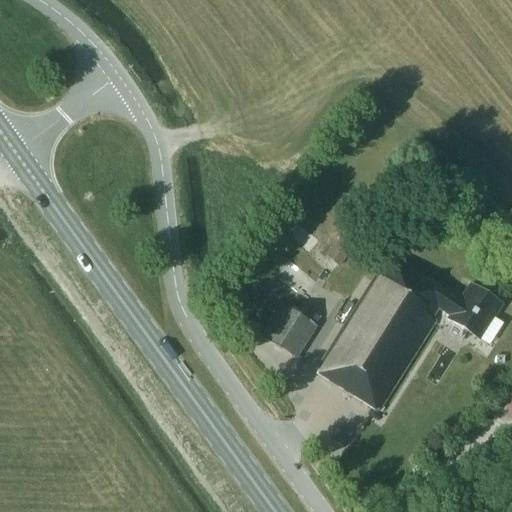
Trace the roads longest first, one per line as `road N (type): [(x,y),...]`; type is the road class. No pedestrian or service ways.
road 1 (unclassified): [(322,511),(185,317),(158,150),(117,76)]
road 2 (primary): [(275,511),(15,155)]
road 3 (track): [(511,418),(480,433),(405,511)]
road 4 (unclassified): [(15,155),(117,76)]
